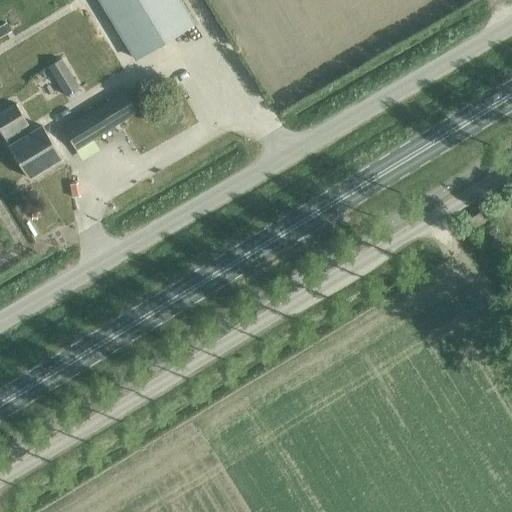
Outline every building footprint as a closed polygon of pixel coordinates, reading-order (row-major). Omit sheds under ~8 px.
[(100,0),(137,59),(195,24),(179,0),(100,0)] [(79,88),(63,61),(62,59),(48,67),(66,96),(79,88)] [(97,109),(63,130),(75,151),(110,130),(136,114),(123,93),(97,109)] [(0,131),(29,179),(62,159),(42,126),(28,135),(23,126),(27,124),(16,104),(0,114),(0,131)] [(473,228),(485,221),(479,212),(468,219),(473,228)]
